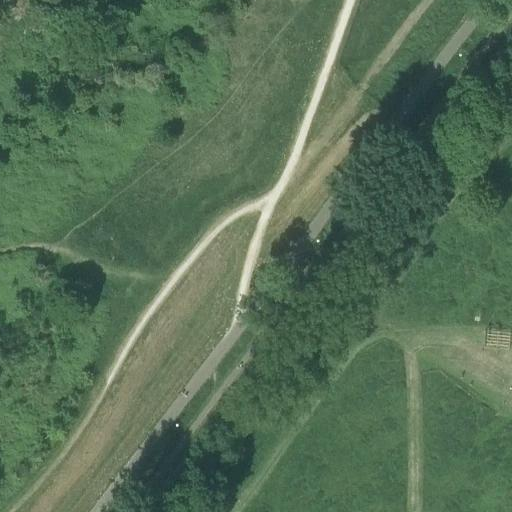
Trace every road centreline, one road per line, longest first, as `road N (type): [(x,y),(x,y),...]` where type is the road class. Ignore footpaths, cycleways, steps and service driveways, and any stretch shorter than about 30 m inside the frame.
road 1 (track): [(413,0),(283,180),(233,208),(147,316),(68,451)]
road 2 (track): [(235,332),(268,215),(350,0)]
